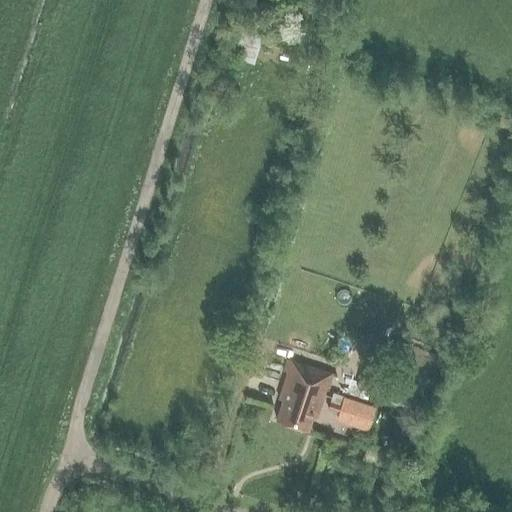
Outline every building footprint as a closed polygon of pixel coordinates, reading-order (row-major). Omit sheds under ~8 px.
[(324,34),(335,38),(340,21),(329,18),(324,34)] [(260,62),(265,23),(244,20),(239,59),(260,62)] [(362,371),(426,396),(431,373),(379,358),(382,350),(372,346),(362,371)] [(319,409),(330,374),(286,360),(284,369),(287,370),(283,385),(287,386),(277,418),(309,428),(315,408),(319,409)] [(352,417),(358,401),(333,392),(327,408),(352,417)] [(384,469),(390,452),(367,444),(361,461),(384,469)] [(381,469),(376,481),(388,485),(393,473),(381,469)]
